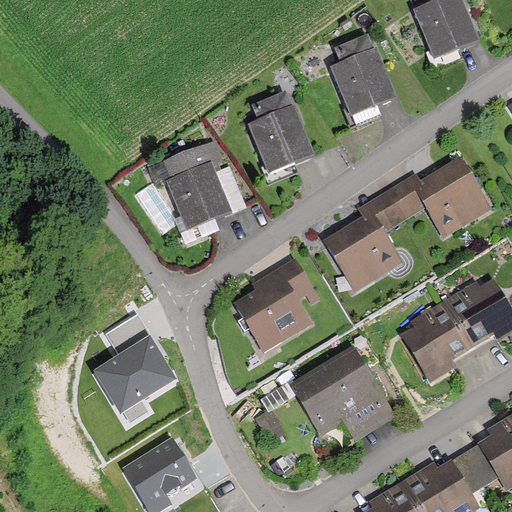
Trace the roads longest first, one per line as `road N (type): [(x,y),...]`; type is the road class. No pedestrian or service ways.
road 1 (residential): [(511,70),(176,304),(223,434),(274,511)]
road 2 (track): [(176,304),(0,95)]
